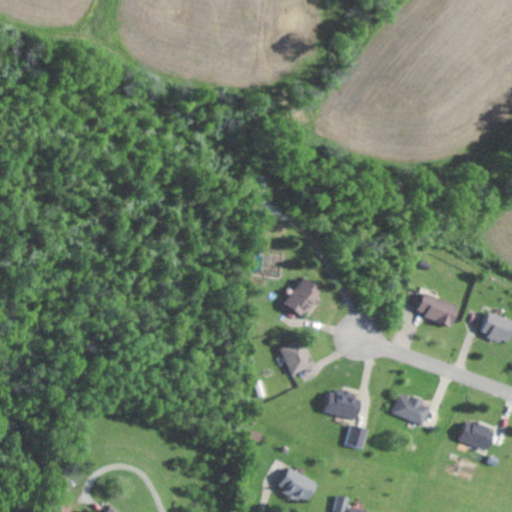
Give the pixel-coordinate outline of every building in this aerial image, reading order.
[(279,307),(299,317),(313,289),(292,278),(279,307)] [(456,305),(416,292),(409,313),(448,326),(456,305)] [(475,331),(482,333),(481,337),(506,344),(511,320),(511,319),(480,312),(475,331)] [(289,375),(307,365),(293,339),(275,349),(289,375)] [(357,397),(334,391),(333,394),(321,391),(317,411),(352,419),(357,397)] [(419,424),(425,405),(394,395),(388,413),(419,424)] [(461,420),(454,439),(484,450),(490,430),(461,420)] [(359,449),(363,429),(347,426),(342,446),(359,449)] [(310,483),(283,466),(271,486),(299,502),(310,483)] [(368,511),(342,505),(344,498),(334,495),(329,511),(331,511),(368,511)]
